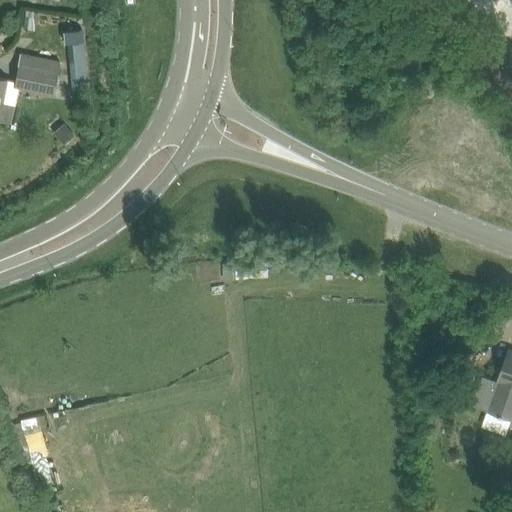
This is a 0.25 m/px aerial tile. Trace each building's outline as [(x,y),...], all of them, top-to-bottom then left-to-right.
[(80,29),(67,30),(68,42),(67,42),(71,91),(88,90),(84,41),(81,41),(80,29)] [(18,65),(14,85),(54,93),(58,73),(57,73),(18,65)] [(1,103),(6,78),(0,77),(0,121),(10,123),(14,105),(1,103)] [(63,145),(75,136),(64,123),(53,132),(63,145)] [(485,377),(475,406),(487,410),(487,411),(503,417),(511,394),(511,351),(509,350),(501,373),(498,382),(485,377)] [(459,366),(455,376),(463,379),(467,368),(459,366)] [(39,415),(22,418),(29,460),(46,457),(39,415)]
